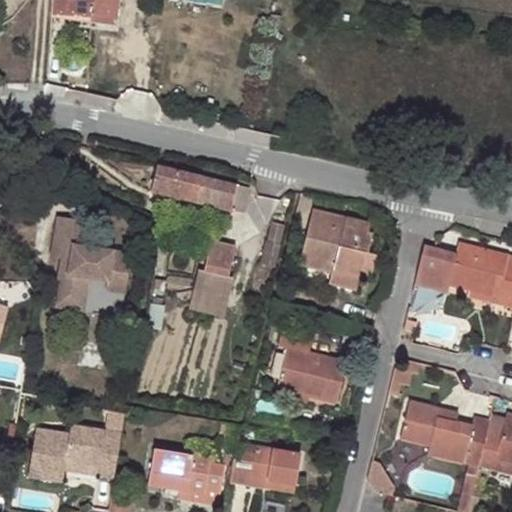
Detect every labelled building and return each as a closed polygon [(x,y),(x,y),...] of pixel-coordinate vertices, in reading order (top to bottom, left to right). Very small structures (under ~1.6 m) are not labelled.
[(117,0),(52,0),(52,14),(115,23),(117,0)] [(231,210),(235,211),(241,189),(156,167),(150,192),(230,213),(231,210)] [(249,191),(241,189),(235,211),(243,213),(249,191)] [(340,201),(316,195),(315,201),(339,207),(340,201)] [(369,224),(352,220),(350,228),(343,227),(345,218),(311,210),(298,265),(331,274),(328,284),(355,290),(359,277),(370,279),(376,255),(366,253),(371,235),(366,233),(369,224)] [(67,263),(65,276),(57,274),(51,309),(81,314),(86,281),(105,283),(103,292),(123,295),(129,256),(82,248),(86,223),(55,218),(49,260),(59,262),(67,263)] [(350,228),(352,220),(345,218),(343,227),(350,228)] [(282,227),(271,224),(266,244),(278,247),(282,227)] [(511,305),(511,269),(504,268),(507,255),(457,243),(447,282),(468,287),(497,294),(495,302),(511,305)] [(233,250),(208,244),(200,273),(225,279),(233,250)] [(67,263),(59,262),(57,274),(65,276),(67,263)] [(497,294),(468,287),(466,295),(495,302),(497,294)] [(0,337),(5,339),(13,302),(0,298),(0,337)] [(285,347),(276,386),(307,394),(336,401),(346,361),(308,352),(313,333),(283,326),(277,345),(285,347)] [(0,373),(19,376),(21,359),(0,356),(0,373)] [(307,394),(276,386),(274,394),(305,401),(307,394)] [(467,464),(477,467),(477,465),(488,421),(472,417),(470,427),(455,424),(436,419),(438,409),(407,402),(398,439),(428,446),(426,455),(467,464)] [(457,414),(438,409),(436,419),(455,424),(457,414)] [(105,431),(120,434),(123,415),(108,412),(105,431)] [(511,418),(490,413),(488,421),(477,465),(492,469),(494,459),(511,463),(511,418)] [(219,431),(228,433),(237,434),(238,424),(221,421),(219,431)] [(97,475),(113,478),(120,434),(105,431),(71,425),(69,434),(35,429),(28,476),(63,482),(65,470),(66,461),(98,466),(97,475)] [(228,433),(223,465),(231,466),(234,451),(235,443),(237,434),(228,433)] [(254,446),(235,443),(234,451),(253,454),(254,446)] [(253,454),(234,451),(231,466),(229,482),(249,485),(250,477),(294,484),(299,454),(254,446),(253,454)] [(219,491),(223,465),(209,462),(209,457),(153,448),(147,485),(178,490),(203,494),(204,489),(219,491)] [(492,469),(511,474),(511,463),(494,459),(492,469)] [(378,462),(371,460),(366,480),(373,490),(389,494),(390,495),(393,485),(378,462)] [(66,461),(65,470),(97,475),(98,466),(66,461)] [(477,467),(467,464),(465,474),(475,477),(477,467)] [(466,511),(475,477),(465,474),(456,511),(461,511),(466,511)] [(249,485),(293,492),(294,484),(250,477),(249,485)] [(108,510),(110,511),(127,511),(131,492),(111,489),(108,510)] [(177,499),(217,506),(219,491),(204,489),(203,494),(178,490),(177,499)]
